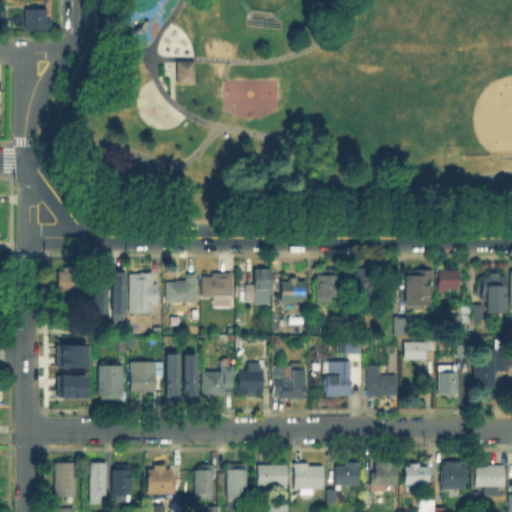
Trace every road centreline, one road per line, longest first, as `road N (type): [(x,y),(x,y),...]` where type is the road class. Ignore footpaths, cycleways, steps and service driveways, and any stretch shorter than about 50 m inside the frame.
road 1 (residential): [(511,428),(27,428)]
road 2 (tertiary): [(511,236),(87,235)]
road 3 (residential): [(26,511),(29,236)]
road 4 (residential): [(29,236),(23,48)]
